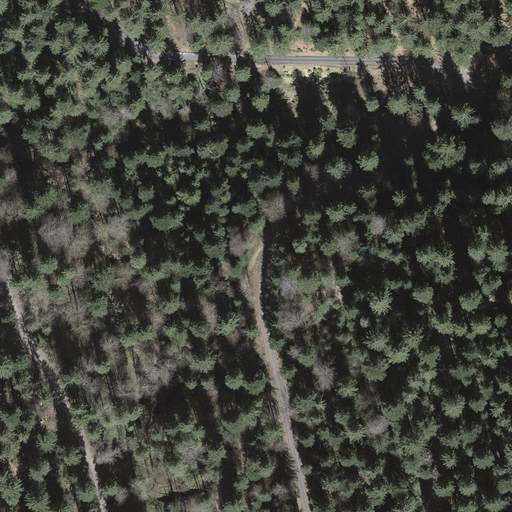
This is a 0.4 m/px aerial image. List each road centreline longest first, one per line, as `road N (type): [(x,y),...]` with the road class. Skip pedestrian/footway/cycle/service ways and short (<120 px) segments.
road 1 (unclassified): [(79,0),(136,47),(162,55),(407,64),(436,73),(450,89),(427,135),(357,179),(304,197),(277,227),(264,275),(271,367),(303,511)]
road 2 (track): [(104,511),(58,387),(0,284)]
road 3 (track): [(434,511),(438,375),(463,317),(487,303)]
